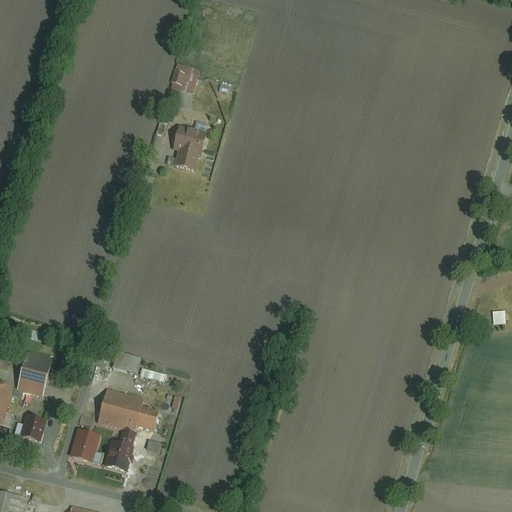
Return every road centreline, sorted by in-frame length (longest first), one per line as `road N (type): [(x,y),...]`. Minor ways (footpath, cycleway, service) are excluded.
road 1 (tertiary): [(511,135),(400,511)]
road 2 (residential): [(0,469),(183,511)]
